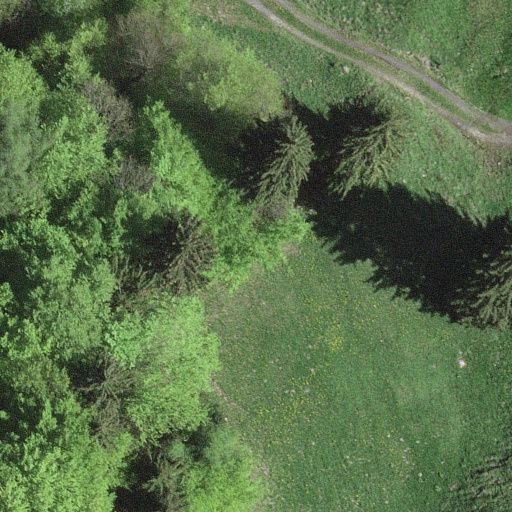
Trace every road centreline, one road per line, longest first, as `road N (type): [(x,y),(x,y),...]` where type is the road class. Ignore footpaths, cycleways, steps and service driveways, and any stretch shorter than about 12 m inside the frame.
road 1 (track): [(103,73),(222,9),(354,60),(482,136),(511,137)]
road 2 (track): [(15,227),(187,373),(209,511)]
road 3 (track): [(103,73),(175,76),(143,116),(69,169),(15,227)]
